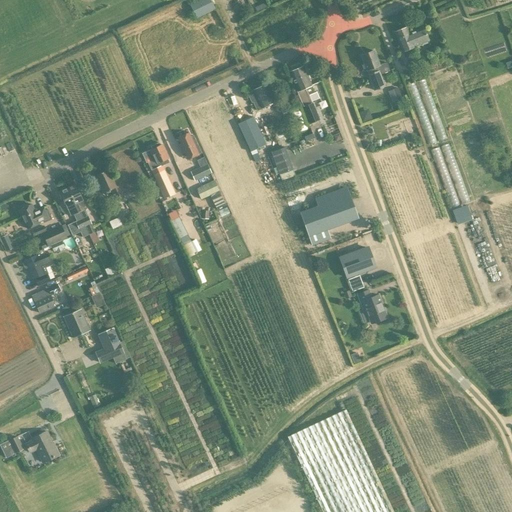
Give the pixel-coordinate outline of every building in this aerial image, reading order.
[(197,0),(189,4),(196,18),(215,9),(210,0),(197,0)] [(402,52),(417,46),(412,33),(411,33),(408,27),(394,33),(402,52)] [(412,33),(417,46),(428,41),(423,28),(412,33)] [(416,50),(406,54),(410,63),(412,68),(422,64),(420,59),(416,50)] [(380,75),(389,71),(386,62),(379,65),(373,51),(360,56),(374,90),(384,86),(380,75)] [(435,68),(432,60),(424,63),(427,71),(435,68)] [(297,91),(310,123),(319,120),(311,101),(318,98),(316,92),(314,93),(303,66),(301,67),(301,65),(299,65),(292,67),(291,69),(291,71),(290,72),(297,91)] [(253,90),(253,91),(247,94),(251,102),(253,102),(257,111),(274,102),(265,84),(253,90)] [(389,90),(392,101),(400,99),(398,88),(389,90)] [(299,102),(298,102),(280,110),(284,117),(302,109),(299,102)] [(362,123),(372,120),(368,109),(358,113),(362,123)] [(253,117),(238,124),(251,152),(266,145),(253,117)] [(193,136),(190,137),(188,133),(177,137),(180,144),(178,144),(182,155),(188,152),(190,158),(201,153),(193,136)] [(150,150),(142,154),(143,156),(146,163),(147,162),(151,170),(155,169),(157,173),(153,175),(161,192),(164,199),(174,194),(171,188),(164,170),(163,170),(161,166),(168,163),(167,159),(168,159),(162,145),(160,145),(159,143),(151,146),(152,149),(150,150)] [(461,204),(469,201),(450,143),(441,146),(448,164),(441,167),(438,159),(442,157),(439,147),(432,150),(439,170),(440,169),(452,206),(461,204)] [(295,176),(285,148),(271,152),(276,167),(273,168),(275,175),(279,173),(281,181),(295,176)] [(198,185),(201,184),(213,178),(210,174),(211,173),(207,164),(190,172),(194,182),(196,180),(198,185)] [(118,186),(115,187),(107,169),(94,175),(103,194),(111,191),(116,201),(124,198),(118,186)] [(214,180),(195,189),(200,200),(205,198),(210,196),(219,191),(214,180)] [(81,218),(88,235),(95,232),(92,226),(91,224),(87,215),(84,210),(86,209),(82,200),(75,184),(67,188),(78,212),(81,218)] [(78,212),(67,188),(59,192),(66,208),(70,216),(73,214),(76,221),(81,219),(81,218),(78,212)] [(318,207),(299,213),(311,245),(330,238),(327,229),(356,218),(345,188),(315,199),(318,207)] [(220,195),(211,199),(216,209),(225,205),(220,194),(220,195)] [(22,209),(18,210),(23,222),(22,222),(24,228),(26,227),(27,229),(40,223),(39,222),(48,218),(43,208),(35,212),(31,204),(28,206),(27,204),(21,207),(22,209)] [(468,205),(453,209),(457,224),(472,219),(468,205)] [(183,246),(191,242),(179,217),(171,221),(183,246)] [(82,238),(88,235),(81,219),(76,221),(67,225),(72,236),(80,232),(82,238)] [(43,225),(35,229),(38,235),(46,231),(43,225)] [(46,244),(47,246),(66,238),(61,225),(41,234),(46,244)] [(56,251),(57,253),(63,250),(62,248),(64,247),(62,242),(52,246),(54,252),(56,251)] [(367,248),(339,258),(346,278),(374,267),(367,248)] [(24,268),(27,269),(28,268),(32,278),(33,278),(37,287),(50,281),(44,268),(51,265),(47,254),(46,254),(43,249),(35,253),(36,256),(24,261),(22,263),(24,268)] [(50,258),(53,266),(71,260),(67,251),(50,258)] [(110,267),(113,273),(118,271),(115,265),(110,267)] [(86,266),(77,271),(78,275),(87,270),(86,266)] [(47,289),(31,296),(39,313),(55,306),(50,295),(61,291),(57,284),(47,289)] [(378,295),(371,298),(368,290),(357,294),(363,311),(365,310),(370,324),(387,318),(378,295)] [(345,299),(351,297),(352,297),(350,291),(343,293),(345,299)] [(99,292),(91,296),(94,302),(102,298),(99,292)] [(73,338),(89,331),(88,329),(90,328),(88,323),(86,324),(82,315),(79,316),(76,311),(63,317),(73,338)] [(113,327),(101,333),(107,347),(103,349),(107,359),(112,357),(115,364),(126,359),(123,352),(119,343),(119,342),(113,327)] [(360,361),(357,352),(350,355),(354,363),(360,361)] [(393,511),(345,410),(287,437),(322,511),(393,511)] [(58,455),(46,432),(31,439),(32,441),(26,444),(30,452),(36,449),(42,462),(58,455)] [(0,444),(0,445),(6,458),(24,450),(17,436),(0,444)]
